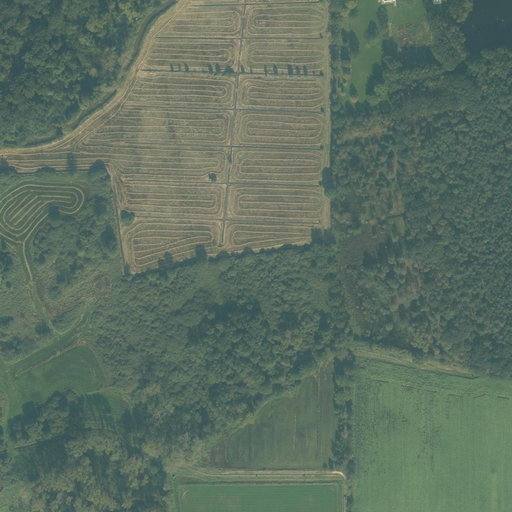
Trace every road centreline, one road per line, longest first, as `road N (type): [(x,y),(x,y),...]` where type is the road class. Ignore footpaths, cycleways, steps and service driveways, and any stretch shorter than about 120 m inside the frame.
road 1 (track): [(169,511),(166,476),(174,463),(211,473),(338,472),(343,511)]
road 2 (track): [(9,419),(10,451),(38,477),(117,511)]
road 3 (track): [(0,102),(15,61),(60,0)]
